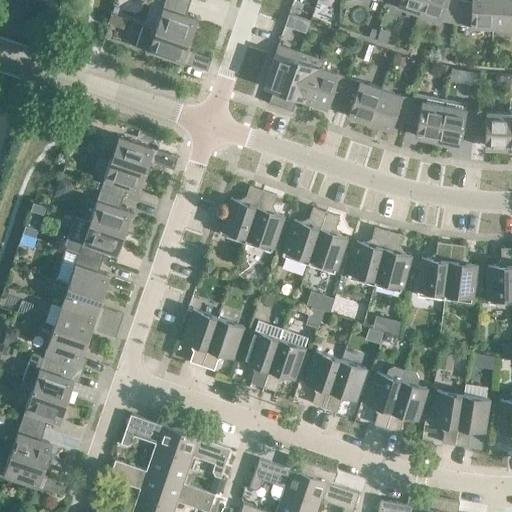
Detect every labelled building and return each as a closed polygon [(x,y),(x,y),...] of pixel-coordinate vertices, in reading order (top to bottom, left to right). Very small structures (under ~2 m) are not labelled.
[(189,4),(176,0),(164,0),(155,28),(189,40),(193,28),(191,27),(194,18),(185,15),(189,4)] [(387,0),(387,2),(419,13),(422,0),(387,0)] [(422,0),(419,13),(440,20),(455,23),(459,0),(422,0)] [(471,0),(471,1),(465,0),(459,0),(455,23),(470,26),(492,27),(493,0),(471,0)] [(511,0),(493,0),(492,27),(511,27),(511,0)] [(109,24),(114,26),(118,16),(112,14),(109,24)] [(288,15),(284,26),(291,29),(295,18),(288,15)] [(136,46),(148,49),(207,69),(211,57),(186,49),(189,40),(155,28),(144,24),(136,46)] [(379,28),(375,39),(385,42),(389,32),(379,28)] [(333,43),(346,47),(349,38),(336,34),(333,43)] [(362,41),(356,56),(369,61),(374,46),(362,41)] [(268,103),(280,107),(299,52),(277,45),(264,84),(274,87),(268,103)] [(435,45),(433,57),(447,59),(448,47),(435,45)] [(320,59),(299,52),(280,107),(292,111),(297,95),(306,98),(317,66),(318,66),(320,59)] [(393,53),(390,63),(401,67),(405,57),(393,53)] [(317,66),(306,98),(314,101),(314,103),(326,108),(327,105),(338,109),(349,77),(318,66),(317,66)] [(451,67),(449,80),(457,82),(459,68),(451,67)] [(510,76),(496,75),(495,88),(509,89),(510,76)] [(380,88),(349,77),(338,109),(358,116),(357,118),(369,122),(380,88)] [(402,95),(380,88),(369,122),(380,126),(381,124),(391,127),(394,118),(405,121),(412,97),(402,95)] [(413,91),(412,97),(405,121),(417,124),(415,134),(425,135),(425,138),(437,140),(445,97),(413,91)] [(476,103),(445,97),(437,140),(449,143),(449,140),(459,142),(461,133),(473,134),(475,110),(476,103)] [(486,111),(475,110),(473,134),(485,135),(484,145),(494,146),(494,148),(507,149),(508,112),(486,111)] [(118,136),(111,157),(145,169),(148,160),(173,168),(177,156),(118,136)] [(145,169),(111,157),(100,189),(123,197),(127,186),(136,189),(139,180),(141,180),(145,169)] [(228,236),(245,242),(263,189),(249,185),(244,201),(231,197),(218,233),(220,234),(221,230),(227,232),(226,233),(228,236)] [(123,197),(100,189),(89,221),(124,232),(128,221),(125,220),(129,210),(119,207),(123,197)] [(276,194),(263,189),(245,242),(262,248),(265,247),(265,245),(271,247),(270,251),(271,251),(284,215),(271,210),(276,194)] [(32,203),(29,211),(43,216),(45,207),(32,203)] [(291,258),(308,264),(326,211),(312,206),(307,223),(294,218),(281,255),(282,255),(284,252),(290,254),(289,255),(291,258)] [(339,216),(326,211),(308,264),(325,270),(328,268),(328,267),(334,269),(333,272),(334,273),(347,236),(334,232),(339,216)] [(124,232),(89,221),(78,252),(101,260),(105,250),(114,253),(117,243),(120,244),(124,232)] [(356,280),(373,284),(388,230),(374,227),(370,243),(357,240),(347,277),(348,277),(349,274),(355,275),(354,277),(356,280)] [(402,234),(388,230),(373,284),(391,289),(394,287),(394,286),(400,287),(399,291),(400,291),(410,254),(397,250),(402,234)] [(426,296),(444,298),(451,243),(437,241),(435,258),(421,256),(416,295),(417,295),(418,291),(424,292),(424,293),(426,296)] [(465,245),(451,243),(444,298),(461,300),(464,298),(464,297),(470,298),(470,302),(471,302),(476,263),(463,262),(465,245)] [(511,302),(511,246),(501,247),(501,264),(487,264),(487,303),(488,303),(488,299),(495,299),(495,300),(497,303),(511,302)] [(101,260),(78,252),(67,284),(102,296),(106,284),(104,284),(107,274),(98,271),(101,260)] [(102,296),(67,284),(60,305),(119,325),(123,314),(99,305),(102,296)] [(325,294),(320,307),(328,310),(333,297),(325,294)] [(119,325),(60,305),(53,325),(88,337),(91,328),(116,336),(119,325)] [(189,361),(201,365),(218,316),(193,308),(182,340),(195,344),(189,361)] [(243,325),(218,316),(201,365),(214,369),(219,353),(232,357),(243,325)] [(257,319),(254,329),(243,361),(256,365),(250,382),(263,386),(283,328),(257,319)] [(398,333),(401,321),(394,319),(391,331),(398,333)] [(88,337),(53,325),(43,357),(66,365),(69,354),(78,357),(82,348),(84,349),(88,337)] [(402,335),(411,338),(414,329),(405,326),(402,335)] [(308,337),(283,328),(263,386),(275,390),(281,374),(293,378),(308,337)] [(6,330),(1,343),(13,347),(17,334),(6,330)] [(383,333),(381,341),(386,343),(390,341),(391,335),(383,333)] [(511,342),(502,342),(502,353),(511,353),(511,342)] [(312,402),(324,407),(341,358),(316,350),(304,382),(317,386),(312,402)] [(441,350),(438,370),(451,372),(454,352),(441,350)] [(20,385),(32,389),(66,400),(70,389),(68,388),(71,378),(62,375),(66,365),(43,357),(31,353),(20,385)] [(472,354),(470,367),(481,369),(484,356),(472,354)] [(366,367),(341,358),(324,407),(336,411),(342,395),(355,399),(366,367)] [(388,368),(386,374),(376,371),(366,403),(379,407),(373,423),(386,427),(405,369),(393,366),(388,368)] [(416,373),(405,369),(386,427),(398,431),(403,415),(416,419),(427,387),(417,384),(419,378),(416,373)] [(66,400),(32,389),(21,420),(51,431),(55,420),(57,421),(60,411),(62,412),(66,400)] [(442,442),(455,444),(463,393),(437,389),(431,423),(445,425),(442,442)] [(511,389),(510,392),(510,398),(499,398),(499,433),(511,432),(511,389)] [(489,398),(463,393),(455,444),(467,446),(470,429),(484,431),(489,398)] [(184,419),(160,411),(156,422),(130,413),(120,442),(127,445),(131,442),(134,434),(155,442),(146,469),(146,470),(164,476),(184,419)] [(208,427),(184,419),(164,476),(183,483),(184,482),(193,455),(215,462),(212,470),(214,475),(220,477),(230,447),(204,439),(208,427)] [(51,431),(21,420),(10,452),(44,464),(48,452),(46,452),(49,442),(48,442),(51,431)] [(44,464),(10,452),(3,473),(62,494),(66,481),(41,473),(44,464)] [(295,511),(313,463),(288,455),(285,466),(259,457),(249,486),(255,489),(259,486),(262,478),(273,482),(270,490),(270,495),(274,498),(279,499),(274,511),(295,511)] [(140,487),(131,511),(152,511),(164,476),(146,470),(146,469),(115,459),(109,477),(140,487)] [(337,471),(313,463),(295,511),(317,511),(322,499),(343,506),(341,511),(351,511),(359,492),(333,483),(337,471)] [(183,483),(164,476),(152,511),(173,511),(177,500),(208,511),(215,493),(184,482),(183,483)] [(430,511),(434,496),(409,492),(406,503),(380,498),(377,511),(430,511)] [(456,511),(459,501),(434,496),(430,511),(456,511)] [(270,511),(243,503),(240,511),(270,511)]
